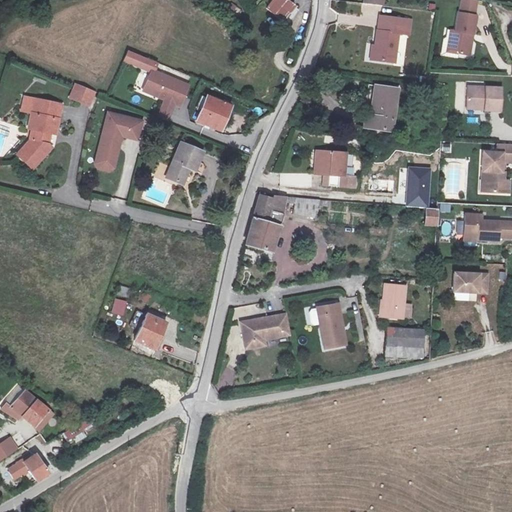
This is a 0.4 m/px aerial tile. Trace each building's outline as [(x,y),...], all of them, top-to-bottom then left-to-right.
[(279,0),(255,0),(255,1),(272,14),(279,0)] [(466,52),(472,12),(451,9),(448,27),(442,26),(439,49),(466,52)] [(290,38),(296,15),(289,12),(284,23),(281,20),(277,28),(290,38)] [(366,60),(390,63),(394,35),(403,36),(405,21),(374,16),(366,60)] [(493,35),(477,37),(477,46),(494,45),(493,35)] [(188,83),(148,70),(139,90),(160,101),(154,117),(167,121),(173,106),(178,106),(188,83)] [(74,101),(80,86),(61,79),(56,93),(74,101)] [(385,128),(390,83),(369,80),(365,112),(360,111),(359,125),(385,128)] [(503,85),(465,82),(463,103),(486,105),(485,111),(499,112),(503,85)] [(217,97),(193,88),(183,112),(207,122),(217,97)] [(5,126),(9,127),(20,131),(16,141),(3,153),(18,169),(40,149),(36,145),(39,132),(43,133),(50,106),(14,95),(5,126)] [(142,120),(105,110),(93,166),(111,174),(123,139),(136,141),(142,120)] [(20,131),(9,127),(6,137),(16,141),(20,131)] [(191,144),(166,135),(152,169),(171,176),(177,161),(184,164),(191,144)] [(511,145),(489,143),(488,154),(476,153),(471,191),(499,194),(499,184),(492,184),(494,169),(509,171),(511,145)] [(314,173),(315,150),(307,149),(306,172),(314,173)] [(340,151),(315,150),(314,173),(316,173),(328,174),(328,184),(346,185),(346,174),(339,173),(340,151)] [(328,174),(316,173),(315,183),(328,184),(328,174)] [(284,192),(257,191),(240,242),(267,249),(284,192)] [(315,194),(289,193),(287,210),(313,212),(315,195),(315,194)] [(421,193),(420,202),(432,203),(432,196),(432,194),(421,193)] [(320,200),(319,207),(329,209),(330,202),(320,200)] [(430,229),(432,203),(420,202),(418,202),(416,221),(421,221),(420,228),(430,229)] [(449,213),(450,205),(441,204),(440,212),(449,213)] [(469,211),(454,210),(451,231),(467,233),(467,237),(490,240),(491,233),(505,234),(506,223),(469,218),(469,211)] [(511,237),(501,236),(500,246),(511,247),(511,237)] [(488,272),(449,270),(449,293),(487,293),(488,272)] [(397,273),(374,271),(371,304),(395,306),(397,273)] [(127,298),(129,289),(120,286),(118,295),(127,298)] [(138,300),(150,303),(151,295),(139,293),(138,300)] [(111,313),(124,316),(127,301),(114,299),(111,313)] [(311,303),(314,322),(319,348),(339,344),(331,300),(311,303)] [(306,323),(314,322),(311,303),(303,304),(306,323)] [(124,338),(150,347),(154,335),(147,332),(153,317),(135,310),(124,338)] [(281,332),(278,312),(232,322),(236,349),(256,345),(254,337),(281,332)] [(411,339),(411,329),(412,319),(378,317),(375,348),(410,350),(411,339)] [(0,403),(0,406),(20,426),(27,420),(31,424),(41,416),(13,390),(0,403)] [(83,429),(88,427),(86,422),(63,431),(68,443),(86,436),(83,429)] [(0,460),(19,448),(10,436),(0,442),(0,460)] [(27,480),(40,472),(25,453),(13,463),(27,480)]
